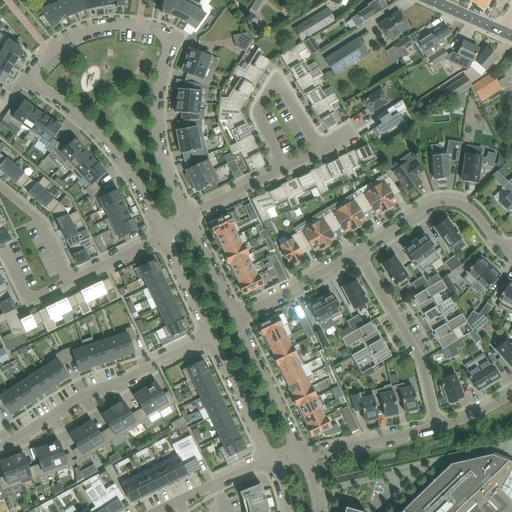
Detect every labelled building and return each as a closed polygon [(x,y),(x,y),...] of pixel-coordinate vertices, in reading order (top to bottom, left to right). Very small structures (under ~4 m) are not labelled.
[(58,0),(50,0),(46,2),(48,6),(48,5),(58,22),(67,17),(58,0)] [(71,0),(58,0),(67,17),(76,14),(71,0)] [(86,10),(82,0),(71,0),(76,14),(86,10)] [(96,8),(94,0),(82,0),(86,10),(96,8)] [(167,16),(174,0),(160,0),(159,7),(162,8),(161,13),(167,16)] [(178,19),(185,2),(180,0),(174,0),(167,16),(166,18),(171,20),(172,16),(178,19)] [(196,8),(199,4),(191,0),(186,0),(185,2),(178,19),(187,23),(188,24),(196,8)] [(255,0),(250,9),(255,12),(261,3),(255,0)] [(358,14),(351,19),(356,27),(386,8),(385,7),(387,5),(384,0),(382,2),(380,0),(374,0),(367,5),(368,6),(357,13),(358,14)] [(43,15),(40,17),(47,25),(49,23),(52,27),(53,27),(59,23),(58,22),(48,5),(48,6),(40,10),(43,15)] [(196,29),(206,14),(196,8),(188,24),(196,29)] [(293,29),(301,42),(336,21),(328,8),(293,29)] [(399,12),(379,25),(384,32),(388,39),(389,40),(392,38),(409,27),(407,25),(408,24),(406,19),(404,19),(399,12)] [(431,47),(435,52),(442,48),(447,43),(444,38),(451,34),(446,26),(432,35),(431,33),(417,42),(424,52),(431,47)] [(252,41),(246,33),(233,36),(235,46),(245,52),(252,41)] [(0,39),(0,44),(19,58),(20,58),(23,54),(24,53),(20,49),(22,47),(15,39),(13,42),(4,35),(0,39)] [(311,37),(304,41),(312,55),(319,50),(311,37)] [(369,53),(358,37),(324,59),(335,75),(369,53)] [(405,50),(412,45),(407,38),(393,48),(401,60),(408,54),(405,50)] [(295,81),(319,67),(318,67),(310,72),(303,60),(302,61),(298,54),(307,49),(307,50),(308,50),(303,41),(280,56),(289,71),(290,70),(296,80),(295,81)] [(473,61),(473,60),(478,49),(463,41),(459,51),(457,54),(453,63),(460,65),(464,57),(473,61)] [(0,58),(12,66),(15,61),(19,64),(21,60),(22,59),(20,58),(19,58),(0,44),(0,58)] [(237,66),(232,74),(255,88),(264,73),(263,72),(269,61),(258,48),(249,63),(251,63),(245,72),(237,67),(237,66)] [(442,48),(435,52),(436,53),(428,57),(434,66),(448,57),(442,48)] [(478,49),(473,60),(475,61),(486,70),(497,57),(495,56),(495,55),(493,53),(492,53),(486,48),(482,54),(478,50),(479,49),(478,49)] [(187,52),(184,59),(186,60),(207,67),(207,68),(208,69),(214,71),(214,70),(215,66),(208,63),(211,57),(211,56),(211,55),(211,54),(211,53),(210,53),(210,52),(209,52),(209,51),(208,51),(207,51),(206,51),(205,51),(205,52),(204,52),(203,53),(203,54),(202,53),(190,49),(188,53),(187,52)] [(12,66),(0,58),(0,70),(7,75),(12,66)] [(184,59),(181,66),(183,67),(182,72),(192,75),(190,82),(201,85),(207,68),(207,67),(186,60),(184,59)] [(310,107),(334,93),(334,92),(326,97),(319,86),(318,87),(313,80),(322,74),(323,75),(319,67),(295,81),(304,96),(305,95),(312,106),(310,107)] [(472,86),(481,101),(501,88),(492,73),(472,86)] [(241,110),(248,98),(247,97),(253,87),(255,88),(232,74),(239,78),(232,90),(234,90),(228,100),(220,99),(221,98),(220,98),(218,110),(241,111),(241,110)] [(442,91),(448,101),(472,85),(465,75),(442,91)] [(363,82),(366,89),(372,87),(369,79),(363,82)] [(177,89),(176,101),(200,103),(201,86),(202,85),(201,85),(190,82),(184,81),(184,82),(186,82),(185,89),(177,89)] [(373,95),(363,101),(364,102),(363,104),(366,107),(367,108),(370,113),(376,110),(379,115),(392,107),(381,89),(378,84),(370,90),(373,95)] [(334,93),(310,107),(319,122),(321,121),(327,132),(342,123),(334,111),(333,112),(329,105),(337,100),(338,101),(339,101),(334,93)] [(21,124),(32,108),(33,108),(23,101),(15,113),(9,109),(2,120),(8,124),(9,122),(19,128),(22,124),(21,124)] [(203,120),(204,110),(199,110),(200,103),(176,101),(176,103),(173,103),(172,111),(175,111),(175,112),(183,113),(185,113),(184,121),(202,120),(203,120)] [(379,115),(377,116),(382,124),(377,126),(382,134),(402,121),(397,114),(406,108),(401,101),(393,106),(392,107),(379,115)] [(30,130),(41,114),(33,108),(32,108),(21,124),(22,124),(30,130)] [(247,124),(242,113),(241,111),(218,110),(217,121),(218,121),(218,120),(227,121),(232,130),(230,131),(236,143),(228,147),(252,135),(251,136),(246,125),(247,124)] [(38,138),(50,120),(41,114),(30,130),(29,132),(38,138)] [(58,143),(52,139),(61,126),(51,119),(50,120),(38,138),(36,140),(46,147),(44,149),(50,153),(58,143)] [(202,137),(200,127),(202,126),(202,120),(184,121),(181,121),(182,128),(179,128),(179,129),(176,130),(178,142),(204,137),(202,137)] [(252,135),(228,147),(232,155),(233,155),(232,154),(241,149),(245,159),(244,160),(250,172),(265,165),(259,153),(261,153),(252,135)] [(204,137),(178,142),(180,154),(183,153),(183,154),(186,153),(188,160),(185,161),(185,162),(207,154),(206,148),(204,148),(202,138),(204,137)] [(64,164),(82,148),(83,148),(75,139),(64,149),(58,143),(50,153),(55,158),(57,156),(64,164)] [(451,160),(458,161),(461,143),(448,141),(446,154),(432,156),(434,180),(449,178),(448,160),(451,160)] [(19,146),(14,142),(11,146),(16,150),(19,146)] [(355,149),(338,158),(349,182),(357,178),(357,177),(356,178),(352,169),(361,165),(362,166),(376,159),(367,145),(356,151),(355,149)] [(24,150),(19,146),(16,150),(21,154),(24,150)] [(72,172),(90,156),(82,148),(64,164),(72,172)] [(493,167),(496,154),(488,152),(486,158),(481,157),(465,154),(461,180),(477,182),(480,164),(484,165),(493,167)] [(185,175),(188,182),(212,170),(208,160),(210,159),(208,154),(208,153),(185,162),(188,161),(191,168),(186,170),(188,174),(185,175)] [(402,165),(393,172),(408,193),(421,183),(416,176),(418,174),(419,175),(424,171),(410,153),(399,161),(402,165)] [(14,166),(0,154),(0,170),(7,176),(14,166)] [(83,177),(97,164),(97,163),(90,156),(72,172),(79,180),(83,177)] [(326,163),(309,171),(320,195),(328,191),(327,191),(323,183),(332,178),(333,180),(345,174),(349,182),(338,158),(337,158),(338,159),(327,165),(326,163)] [(239,171),(234,160),(227,164),(232,174),(239,171)] [(94,182),(105,172),(97,163),(97,164),(83,177),(90,185),(84,190),(89,195),(100,188),(94,182)] [(29,179),(14,166),(7,176),(22,188),(29,179)] [(218,181),(213,170),(188,182),(191,189),(194,188),(196,192),(202,189),(204,191),(216,185),(215,183),(218,181)] [(297,177),(280,185),(291,209),(300,205),(299,205),(298,205),(294,197),(304,192),(304,194),(316,188),(320,196),(320,195),(309,171),(308,172),(309,173),(298,178),(297,177)] [(491,177),(502,187),(508,182),(497,171),(491,177)] [(44,191),(51,183),(43,177),(37,184),(29,179),(22,188),(36,200),(44,191)] [(62,181),(57,177),(54,181),(59,185),(62,181)] [(380,184),(374,188),(387,210),(391,207),(392,206),(393,205),(392,204),(396,202),(393,196),(400,192),(389,177),(383,181),(384,183),(381,185),(380,184)] [(67,185),(62,181),(59,185),(64,189),(67,185)] [(291,209),(280,185),(280,187),(269,192),(269,191),(251,199),(262,223),(271,219),(271,218),(269,219),(265,211),(275,206),(275,207),(287,202),(291,209)] [(104,208),(121,200),(122,200),(117,189),(103,196),(100,188),(89,195),(92,202),(95,200),(100,211),(104,209),(104,208)] [(364,192),(358,196),(367,212),(373,209),(376,214),(380,212),(380,213),(382,212),(383,212),(387,210),(374,188),(368,192),(368,193),(365,195),(364,192)] [(59,203),(44,191),(36,200),(51,213),(59,203)] [(499,203),(511,214),(511,195),(509,193),(499,203)] [(349,203),(343,207),(356,229),(360,226),(361,224),(362,224),(362,223),(365,220),(362,215),(367,212),(358,196),(352,199),(353,202),(350,204),(349,203)] [(122,200),(121,200),(104,208),(104,209),(108,218),(109,218),(126,210),(122,200)] [(68,216),(64,207),(59,203),(51,213),(54,215),(61,230),(75,223),(81,221),(77,211),(68,216)] [(244,207),(249,217),(255,214),(250,203),(244,207)] [(333,211),(327,215),(337,231),(342,227),(345,233),(349,230),(350,231),(351,231),(352,231),(356,229),(343,207),(337,210),(337,211),(334,213),(333,211)] [(109,230),(131,220),(131,219),(126,210),(109,218),(108,218),(104,220),(109,230)] [(209,223),(214,234),(234,224),(228,214),(226,215),(225,214),(221,216),(221,218),(209,223)] [(319,221),(312,225),(326,247),(330,245),(330,243),(331,242),(331,241),(335,239),(331,234),(337,231),(327,215),(321,218),(323,221),(319,222),(319,221)] [(439,224),(434,227),(448,247),(449,247),(450,248),(449,249),(451,252),(452,251),(453,253),(464,245),(460,239),(460,238),(458,234),(459,234),(457,232),(459,231),(454,224),(451,226),(445,216),(437,222),(439,224)] [(114,241),(137,230),(131,219),(131,220),(109,230),(114,241)] [(0,245),(10,240),(2,222),(0,223),(0,245)] [(80,242),(74,230),(78,228),(75,223),(61,230),(69,247),(80,242)] [(217,239),(219,244),(237,235),(233,225),(234,225),(234,224),(214,234),(215,234),(217,238),(217,239)] [(302,230),(296,233),(306,249),(311,246),(314,251),(318,249),(319,250),(320,249),(322,250),(326,247),(312,225),(306,229),(307,230),(303,232),(302,230)] [(306,249),(296,233),(290,237),(292,239),(280,246),(282,250),(283,253),(283,255),(285,258),(286,259),(288,262),(289,262),(291,266),(292,265),(293,266),(297,264),(297,262),(303,259),(301,255),(300,253),(306,249)] [(419,235),(412,240),(430,265),(432,263),(439,258),(435,252),(434,252),(436,251),(434,247),(435,247),(433,245),(432,245),(424,234),(420,237),(419,235)] [(223,254),(224,254),(243,245),(243,244),(242,245),(237,235),(219,244),(221,248),(222,249),(225,253),(223,254)] [(85,251),(94,246),(89,237),(80,242),(69,247),(78,265),(89,260),(85,251)] [(430,265),(412,240),(406,244),(407,247),(404,249),(412,260),(411,261),(412,263),(413,262),(415,266),(417,264),(422,271),(428,266),(430,265)] [(224,254),(229,264),(248,255),(243,245),(224,254)] [(231,270),(233,274),(252,265),(247,256),(248,255),(229,264),(230,264),(232,268),(231,270)] [(455,255),(449,259),(456,269),(462,265),(455,255)] [(397,283),(400,288),(409,283),(405,278),(407,276),(394,256),(389,259),(388,257),(380,262),(386,272),(384,273),(389,281),(390,280),(391,281),(392,281),(395,284),(397,283)] [(471,287),(477,281),(476,281),(492,264),(486,258),(484,260),(481,257),(472,267),(471,266),(469,268),(470,269),(467,272),(468,273),(463,279),(469,285),(471,287)] [(160,270),(155,259),(138,267),(143,278),(160,270)] [(456,269),(449,259),(444,263),(451,273),(456,269)] [(280,264),(273,268),(278,278),(285,275),(280,264)] [(476,281),(477,281),(486,289),(488,286),(489,287),(491,285),(490,284),(499,274),(496,271),(498,269),(492,264),(476,281)] [(238,284),(258,275),(257,274),(256,275),(252,265),(233,274),(235,278),(237,279),(239,283),(238,284)] [(164,279),(160,270),(143,278),(148,287),(164,279)] [(112,276),(118,290),(123,287),(124,287),(118,273),(116,275),(112,276)] [(258,275),(238,284),(243,295),(255,289),(256,290),(260,288),(260,286),(263,285),(258,275)] [(441,279),(446,288),(452,284),(447,275),(441,279)] [(422,276),(417,280),(424,290),(430,287),(422,276)] [(96,298),(105,293),(109,302),(118,298),(108,278),(90,287),(96,298)] [(342,288),(354,309),(356,307),(359,313),(368,308),(365,303),(367,302),(365,297),(366,297),(365,295),(367,294),(362,286),(360,288),(354,278),(346,282),(347,285),(342,288)] [(152,297),(169,289),(164,279),(148,287),(152,297)] [(412,283),(418,293),(424,290),(417,280),(412,283)] [(438,305),(433,297),(447,288),(441,280),(430,287),(424,290),(418,293),(413,296),(418,305),(416,306),(422,315),(424,314),(423,314),(438,305)] [(505,310),(507,312),(511,302),(511,282),(509,281),(503,293),(502,292),(500,295),(502,295),(500,299),(501,300),(498,307),(505,310)] [(96,298),(90,287),(73,295),(78,306),(96,298)] [(174,299),(169,289),(152,297),(157,307),(174,299)] [(15,308),(7,290),(0,293),(0,304),(4,313),(15,308)] [(326,293),(319,297),(333,322),(342,317),(339,312),(341,311),(339,308),(340,307),(339,305),(338,305),(331,294),(327,296),(326,293)] [(61,315),(78,306),(73,295),(55,304),(61,315)] [(333,322),(319,297),(312,301),(313,303),(309,306),(316,317),(314,318),(316,320),(317,320),(319,323),(320,322),(325,331),(334,325),(333,322)] [(422,315),(421,316),(423,319),(424,318),(424,317),(425,317),(428,322),(427,322),(427,323),(432,332),(434,331),(433,331),(448,322),(443,314),(457,305),(452,297),(451,297),(438,305),(423,314),(424,314),(422,315)] [(178,309),(174,299),(157,307),(162,317),(178,309)] [(487,303),(480,313),(485,316),(492,307),(487,303)] [(52,319),(61,315),(55,304),(38,312),(43,323),(47,332),(56,328),(52,319)] [(298,318),(304,316),(299,306),(293,309),(298,318)] [(26,331),(20,320),(21,320),(15,308),(4,313),(0,315),(0,324),(6,322),(13,337),(14,337),(21,334),(26,331)] [(183,318),(178,309),(162,317),(166,326),(183,318)] [(473,311),(466,321),(467,322),(469,327),(478,315),(473,311)] [(43,323),(38,312),(21,320),(20,320),(26,331),(43,323)] [(480,313),(478,315),(469,327),(472,331),(474,330),(474,331),(485,316),(480,313)] [(453,331),(467,322),(466,321),(462,314),(448,322),(433,331),(434,331),(438,339),(437,340),(442,349),(448,345),(454,342),(458,339),(453,331)] [(358,315),(352,318),(358,329),(364,325),(358,315)] [(258,325),(263,335),(282,326),(277,316),(275,317),(273,316),(270,318),(269,319),(258,325)] [(304,316),(298,318),(303,328),(309,326),(309,325),(304,316)] [(166,345),(175,340),(173,336),(188,328),(183,318),(166,326),(162,328),(167,338),(164,340),(166,345)] [(347,321),(353,332),(358,329),(352,318),(347,321)] [(382,339),(376,329),(376,330),(375,330),(370,322),(364,325),(358,329),(353,332),(341,338),(346,347),(360,339),(365,347),(365,348),(380,339),(380,340),(382,339)] [(266,341),(268,346),(286,337),(281,327),(282,326),(263,335),(263,336),(264,335),(266,339),(266,340),(266,341)] [(309,326),(303,329),(308,339),(310,338),(314,336),(309,326)] [(133,352),(130,341),(137,339),(131,327),(125,329),(126,334),(116,337),(122,356),(133,352)] [(315,332),(322,348),(329,345),(322,329),(315,332)] [(474,330),(472,331),(468,334),(476,344),(481,340),(474,331),(474,330)] [(12,342),(16,340),(14,337),(13,337),(8,340),(8,341),(4,343),(5,345),(9,344),(12,342)] [(105,341),(111,360),(122,356),(116,337),(105,341)] [(272,355),(272,356),(292,346),(291,346),(286,337),(268,346),(270,350),(271,350),(273,355),(272,355)] [(496,349),(510,366),(511,367),(511,343),(511,342),(510,343),(507,340),(505,341),(501,337),(494,343),(498,348),(496,349)] [(385,348),(380,340),(380,339),(365,348),(365,347),(356,352),(351,355),(351,356),(356,364),(370,356),(372,360),(375,365),(392,356),(386,347),(385,348)] [(94,344),(100,363),(111,360),(105,341),(94,344)] [(454,342),(448,345),(453,357),(459,355),(454,342)] [(83,348),(89,367),(100,363),(94,344),(83,348)] [(448,345),(442,349),(447,360),(453,357),(448,345)] [(272,356),(277,366),(297,356),(292,346),(272,356)] [(3,347),(0,348),(0,364),(9,359),(3,347)] [(68,362),(75,360),(78,371),(89,367),(83,348),(73,352),(71,347),(62,350),(68,362)] [(68,362),(62,350),(54,356),(56,360),(47,366),(58,382),(68,376),(62,366),(68,362)] [(476,358),(474,360),(490,386),(496,382),(495,380),(499,377),(492,366),(493,365),(492,363),(491,363),(489,360),(487,361),(483,354),(476,358)] [(191,366),(198,362),(195,356),(188,360),(191,366)] [(280,372),(282,376),(300,367),(296,357),(297,357),(297,356),(277,366),(278,366),(281,370),(280,372)] [(191,378),(208,370),(208,371),(208,370),(203,360),(198,362),(191,366),(182,370),(187,381),(191,379),(191,378)] [(490,386),(474,360),(472,361),(465,365),(469,372),(467,373),(469,376),(468,377),(469,379),(470,379),(477,390),(481,388),(483,390),(490,386)] [(38,372),(49,388),(58,382),(47,366),(38,372)] [(286,381),(288,385),(305,377),(300,367),(282,376),(284,380),(286,381)] [(212,380),(208,371),(208,370),(191,378),(191,379),(196,388),(212,380)] [(49,388),(38,372),(28,378),(39,395),(49,388)] [(458,399),(463,397),(455,374),(440,379),(442,384),(441,384),(442,386),(440,387),(443,395),(446,394),(450,405),(459,402),(458,399)] [(305,377),(288,385),(290,390),(290,391),(290,392),(291,396),(292,396),(310,387),(305,377)] [(39,395),(28,378),(18,385),(29,401),(39,395)] [(217,390),(212,380),(196,388),(200,398),(217,390)] [(152,382),(145,386),(146,388),(145,389),(158,411),(159,412),(175,402),(168,391),(163,395),(155,382),(153,383),(152,382)] [(404,383),(391,386),(397,413),(398,413),(395,399),(401,398),(404,412),(409,410),(410,412),(417,410),(417,409),(418,408),(416,402),(418,401),(416,393),(414,394),(413,387),(405,389),(404,383)] [(9,391),(20,407),(29,401),(18,385),(9,391)] [(310,387),(292,396),(297,406),(298,406),(315,397),(315,398),(316,397),(311,387),(311,386),(310,387)] [(384,388),(371,391),(378,418),(375,404),(381,402),(384,416),(389,415),(390,417),(397,415),(397,413),(391,386),(392,392),(385,393),(384,388)] [(143,422),(148,419),(147,417),(158,411),(145,389),(143,390),(142,388),(135,392),(136,394),(134,395),(141,408),(136,411),(143,422)] [(205,407),(222,400),(217,390),(200,398),(205,407)] [(20,407),(9,391),(0,396),(0,406),(3,404),(10,414),(20,407)] [(377,418),(378,418),(371,391),(372,396),(365,398),(364,392),(351,395),(355,411),(362,410),(364,421),(370,420),(370,421),(378,420),(377,418)] [(315,397),(298,406),(298,407),(300,410),(299,412),(301,416),(320,407),(325,405),(320,395),(316,397),(315,398),(315,397)] [(210,417),(226,409),(222,400),(205,407),(210,417)] [(112,409),(127,432),(143,422),(136,411),(131,414),(123,402),(119,404),(118,403),(111,407),(112,409)] [(320,407),(301,416),(303,420),(305,421),(305,422),(307,425),(307,426),(325,418),(324,417),(320,407)] [(111,442),(127,432),(112,409),(102,415),(109,427),(104,430),(111,442)] [(215,427),(231,419),(226,409),(210,417),(215,427)] [(156,412),(148,418),(151,422),(159,415),(156,412)] [(350,412),(343,415),(351,433),(358,430),(350,412)] [(182,416),(176,420),(180,426),(185,423),(183,418),(182,416)] [(307,425),(306,426),(311,437),(322,431),(325,436),(341,432),(337,424),(330,427),(326,417),(324,417),(325,418),(307,426),(307,425)] [(236,429),(231,419),(215,427),(219,437),(236,429)] [(82,426),(82,427),(81,428),(84,434),(95,452),(111,442),(104,430),(99,434),(91,421),(89,423),(88,421),(82,426)] [(185,425),(179,429),(181,433),(188,430),(185,425)] [(81,428),(70,435),(77,447),(72,450),(79,462),(95,452),(84,434),(81,428)] [(240,438),(236,429),(219,437),(224,446),(240,439),(240,438)] [(190,435),(172,444),(177,454),(187,474),(200,467),(197,462),(202,459),(202,460),(202,459),(190,435)] [(236,453),(246,448),(241,438),(240,438),(240,439),(224,446),(219,448),(227,465),(239,459),(236,453)] [(47,446),(49,453),(56,472),(74,466),(70,453),(63,456),(59,442),(47,446)] [(39,478),(56,472),(49,453),(47,446),(46,446),(45,445),(38,447),(39,449),(35,450),(40,464),(34,466),(39,478)] [(110,461),(119,457),(117,452),(108,456),(110,461)] [(23,454),(18,456),(18,454),(10,457),(11,458),(20,484),(39,478),(34,466),(28,468),(23,454)] [(177,454),(167,458),(177,478),(187,474),(177,454)] [(347,511),(511,511),(511,462),(492,454),(450,464),(400,511),(353,511),(349,509),(347,511)] [(11,458),(0,462),(0,463),(4,476),(0,477),(0,483),(2,490),(20,484),(11,458)] [(167,458),(158,463),(168,483),(177,478),(167,458)] [(158,463),(149,468),(159,488),(168,483),(158,463)] [(77,467),(73,468),(76,473),(76,483),(84,479),(80,472),(77,467)] [(87,468),(80,472),(84,479),(91,475),(87,468)] [(149,468),(139,472),(149,492),(159,488),(149,468)] [(139,472),(130,477),(140,497),(149,492),(139,472)] [(94,476),(88,480),(91,484),(91,485),(92,486),(108,511),(114,511),(123,507),(119,502),(124,499),(124,498),(117,488),(108,493),(106,489),(99,479),(97,480),(94,476)] [(130,477),(120,482),(130,502),(140,497),(130,477)] [(268,511),(268,508),(266,500),(263,491),(260,484),(239,492),(242,500),(245,499),(249,511),(268,511)] [(108,511),(92,486),(85,491),(95,507),(89,511),(108,511)]
